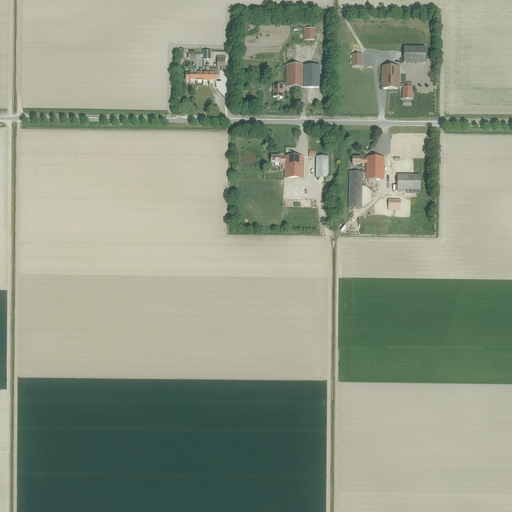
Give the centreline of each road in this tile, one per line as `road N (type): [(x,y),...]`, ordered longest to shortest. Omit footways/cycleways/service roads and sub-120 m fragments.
road 1 (unknown): [(14,0),(8,511)]
road 2 (unclassified): [(0,118),(511,124)]
